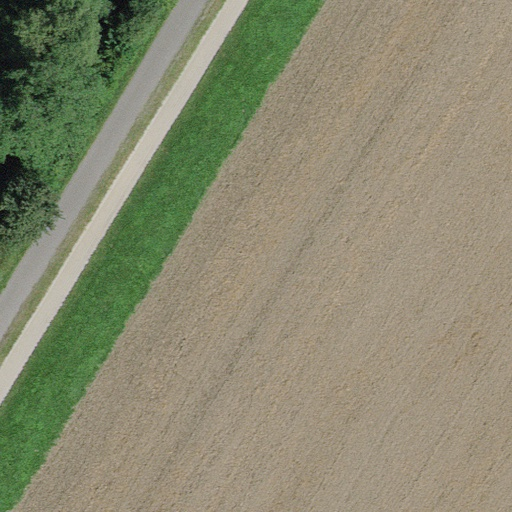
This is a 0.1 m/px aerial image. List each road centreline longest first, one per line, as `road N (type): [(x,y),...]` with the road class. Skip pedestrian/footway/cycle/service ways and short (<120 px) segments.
road 1 (track): [(0,390),(238,0)]
road 2 (track): [(193,0),(0,315)]
